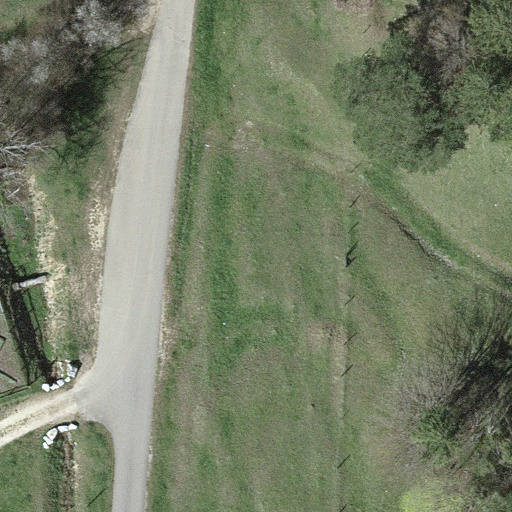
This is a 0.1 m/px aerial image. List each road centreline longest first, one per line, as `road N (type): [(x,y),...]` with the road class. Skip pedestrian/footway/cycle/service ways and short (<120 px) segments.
road 1 (track): [(184,0),(157,185),(126,511)]
road 2 (track): [(0,432),(138,379)]
road 3 (track): [(0,37),(140,0)]
